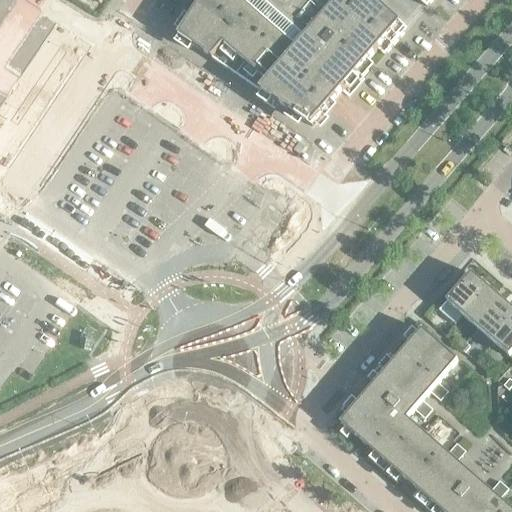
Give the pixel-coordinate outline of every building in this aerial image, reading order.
[(202,0),(178,37),(312,128),(343,92),(378,52),(385,57),(427,8),(433,0),(202,0)] [(0,145),(0,167),(16,145),(5,138),(0,145)] [(462,317),(487,288),(472,274),(447,303),(462,317)] [(462,317),(478,330),(503,302),(487,288),(462,317)] [(478,330),(494,344),(511,323),(511,309),(503,302),(478,330)] [(511,323),(494,344),(510,358),(510,357),(511,358),(511,323)] [(444,326),(439,331),(445,337),(450,331),(444,326)] [(423,331),(359,403),(341,425),(440,511),(511,511),(511,510),(500,501),(509,491),(500,483),(491,493),(457,463),(466,453),(457,445),(448,455),(408,420),(415,412),(425,420),(433,411),(423,403),(431,394),(441,403),(449,393),(439,385),(458,362),(423,332),(424,331),(423,331)] [(457,337),(452,343),(461,350),(466,345),(457,337)] [(466,346),(462,351),(465,354),(470,349),(466,346)]
